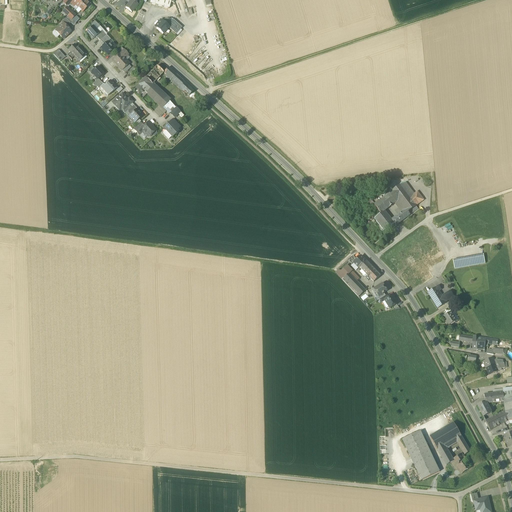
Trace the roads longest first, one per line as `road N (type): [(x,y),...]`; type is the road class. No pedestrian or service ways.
road 1 (secondary): [(102,2),(303,181),(405,291),(504,473)]
road 2 (track): [(459,495),(73,456),(0,460)]
road 3 (track): [(0,224),(332,270),(361,244)]
road 4 (track): [(204,92),(483,0)]
road 5 (track): [(374,257),(431,216),(511,189)]
